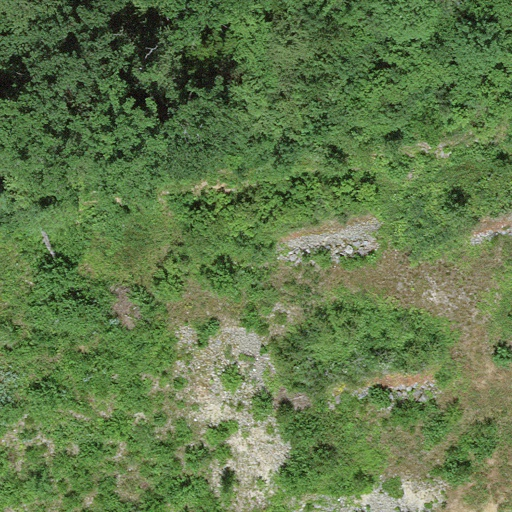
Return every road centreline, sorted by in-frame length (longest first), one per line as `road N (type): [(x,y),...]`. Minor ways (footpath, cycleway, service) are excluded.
road 1 (motorway): [(511,269),(0,343)]
road 2 (motorway): [(375,511),(511,487)]
